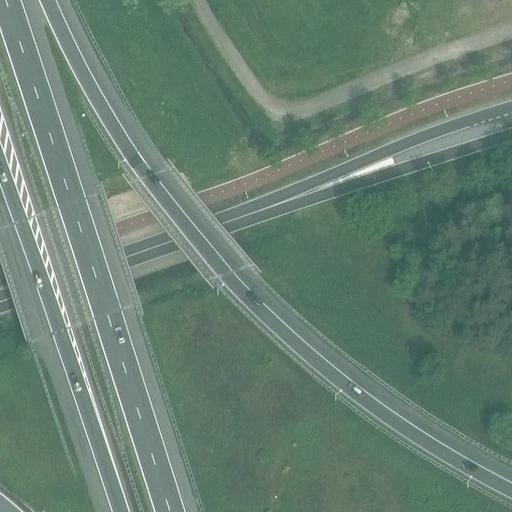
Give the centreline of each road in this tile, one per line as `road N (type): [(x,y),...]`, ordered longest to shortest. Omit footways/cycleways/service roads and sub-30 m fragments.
road 1 (motorway): [(511,489),(368,405),(225,275),(145,177),(73,59),(48,0)]
road 2 (motorway): [(170,511),(3,0)]
road 3 (secondary): [(0,303),(352,176)]
road 4 (motorway): [(0,158),(119,511)]
road 5 (secondary): [(511,107),(438,131),(352,176)]
road 6 (secondary): [(352,176),(511,134)]
